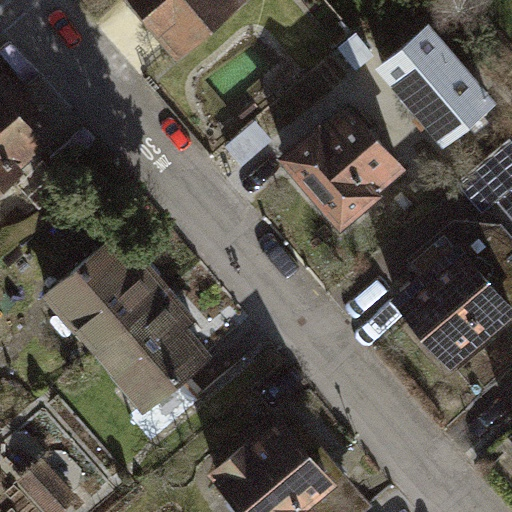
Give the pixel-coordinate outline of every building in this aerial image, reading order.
[(124,0),(181,63),(252,0),(124,0)] [(491,98),(428,25),(385,62),(448,135),(491,98)] [(0,201),(38,168),(31,161),(51,143),(0,85),(0,201)] [(285,155),(342,221),(376,191),(373,188),(401,164),(351,105),(324,128),(321,125),(285,155)] [(463,180),(488,208),(511,187),(511,141),(510,139),(463,180)] [(79,211),(60,226),(74,243),(92,228),(79,211)] [(394,294),(453,364),(511,316),(511,235),(498,218),(473,217),(415,263),(422,272),(394,294)] [(51,297),(98,352),(173,288),(153,266),(147,271),(119,239),(51,297)] [(173,288),(98,352),(148,410),(217,351),(189,320),(195,314),(173,288)] [(0,412),(0,436),(12,425),(0,412)] [(214,471),(251,511),(368,511),(375,506),(321,448),(328,442),(304,416),(297,421),(289,413),(262,437),(257,432),(214,471)] [(49,460),(27,480),(56,511),(62,511),(81,495),(49,460)]
